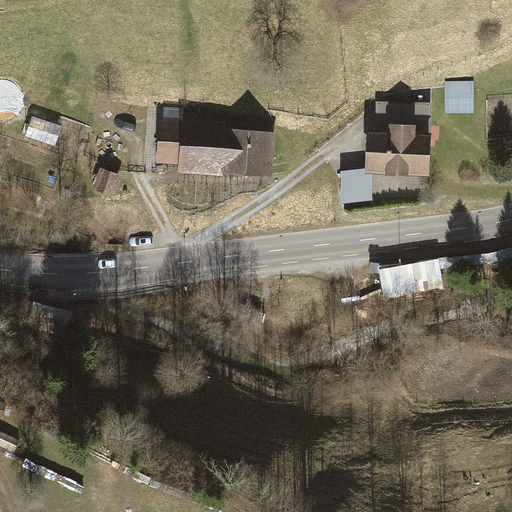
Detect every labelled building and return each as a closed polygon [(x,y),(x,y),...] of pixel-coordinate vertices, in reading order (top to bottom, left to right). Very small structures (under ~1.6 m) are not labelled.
[(442,82),(441,116),(468,117),(469,83),(442,82)] [(379,135),(362,134),(359,174),(368,175),(425,179),(428,139),(408,137),(408,130),(425,131),(426,106),(374,103),(372,126),(379,126),(379,135)] [(62,129),(31,119),(25,137),(56,147),(62,129)] [(237,126),(177,121),(177,126),(155,124),(152,168),(173,169),(172,176),(265,183),(269,135),(236,132),(237,126)] [(99,169),(91,190),(114,198),(121,177),(99,169)] [(333,176),(335,207),(369,205),(368,175),(359,174),(333,176)] [(438,257),(381,274),(389,298),(446,281),(438,257)] [(71,310),(34,300),(30,316),(67,326),(71,310)] [(20,439),(0,430),(0,444),(15,451),(20,439)]
